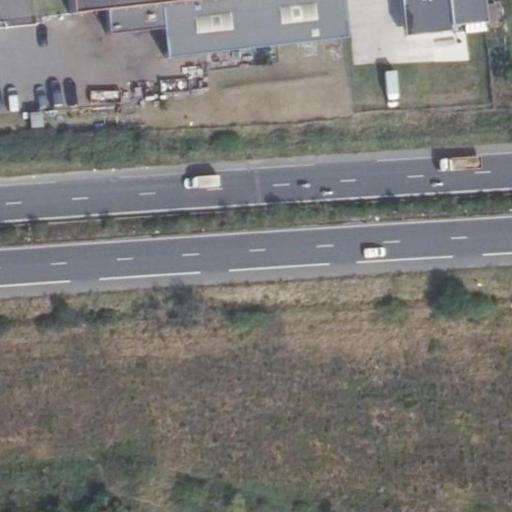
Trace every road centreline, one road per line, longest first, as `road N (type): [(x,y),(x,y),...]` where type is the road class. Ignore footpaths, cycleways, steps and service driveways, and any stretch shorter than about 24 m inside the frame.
road 1 (trunk): [(0,268),(511,233)]
road 2 (trunk): [(511,169),(0,202)]
